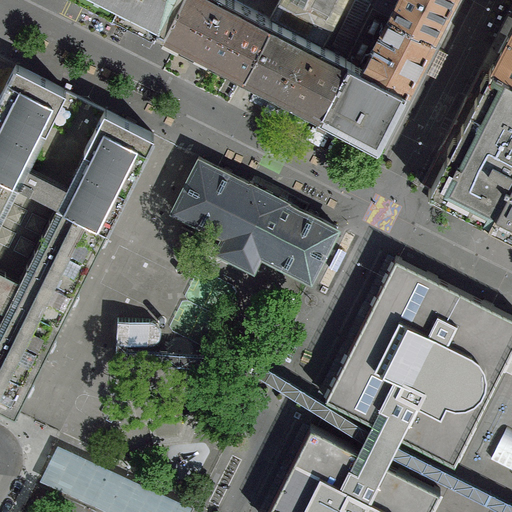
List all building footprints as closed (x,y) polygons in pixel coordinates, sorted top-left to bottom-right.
[(163,29),(176,0),(94,0),(115,10),(143,25),(155,31),(158,26),(163,29)] [(242,74),(270,19),(234,0),(176,0),(163,29),(160,33),(204,55),(242,74)] [(375,0),(279,0),(270,19),(348,57),(373,5),(375,0)] [(375,0),(373,5),(390,15),(397,0),(375,0)] [(454,0),(397,0),(390,15),(435,37),(448,12),(454,0)] [(365,67),(390,15),(373,5),(348,57),(365,67)] [(435,37),(390,15),(365,67),(407,90),(422,62),(435,37)] [(319,114),(348,57),(270,19),(242,74),(282,95),(319,114)] [(511,76),(511,29),(506,42),(493,68),(511,76)] [(365,67),(348,57),(319,114),(347,129),(379,145),(393,118),(407,90),(365,67)] [(0,173),(19,184),(30,163),(57,110),(60,106),(68,89),(16,63),(0,96),(0,173)] [(511,179),(511,76),(493,68),(431,190),(463,207),(491,221),(509,185),(511,179)] [(57,110),(30,163),(68,182),(105,108),(68,89),(60,106),(57,110)] [(68,182),(58,202),(109,228),(157,134),(105,108),(68,182)] [(315,280),(342,223),(200,152),(173,208),(222,233),(215,246),(257,267),(264,253),(315,280)] [(68,182),(30,163),(19,184),(58,202),(68,182)] [(0,221),(19,184),(0,173),(0,221)] [(0,221),(0,266),(21,277),(58,202),(19,184),(0,221)] [(511,186),(509,185),(491,221),(507,229),(511,231),(511,186)] [(5,308),(0,319),(0,401),(17,410),(109,228),(58,202),(21,277),(5,308)] [(511,360),(511,310),(398,252),(327,391),(374,416),(400,430),(460,462),(511,360)] [(0,305),(5,308),(21,277),(0,266),(0,305)] [(149,319),(119,317),(117,340),(126,340),(149,341),(156,339),(160,336),(160,328),(156,321),(149,319)] [(117,340),(115,358),(254,371),(307,402),(365,435),(391,450),(511,510),(511,497),(395,441),(369,426),(253,355),(126,348),(126,340),(117,340)] [(374,416),(369,426),(395,441),(400,430),(374,416)] [(359,448),(308,422),(267,511),(436,511),(447,492),(386,461),(359,448)] [(359,448),(386,461),(391,450),(365,435),(359,448)] [(190,511),(194,504),(58,441),(49,460),(40,479),(111,511),(190,511)]
